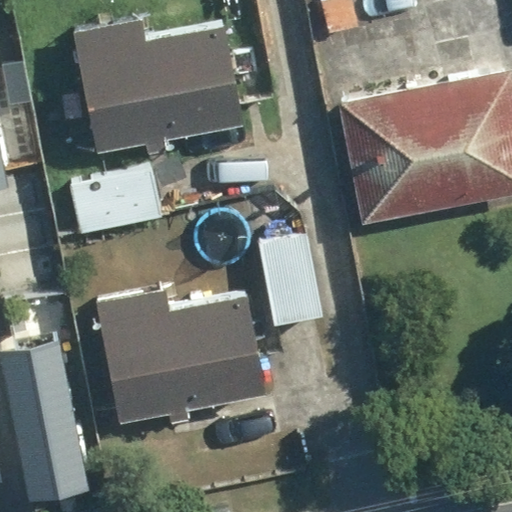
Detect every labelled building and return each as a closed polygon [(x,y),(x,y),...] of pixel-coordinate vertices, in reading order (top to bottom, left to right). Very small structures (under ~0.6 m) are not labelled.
[(94,143),(141,135),(143,146),(171,141),(169,130),(239,118),(221,17),(154,29),(151,9),(94,19),(96,29),(75,33),(94,143)] [(511,52),(346,85),(369,202),(511,173),(511,52)] [(0,118),(0,168),(9,167),(0,118)] [(65,179),(75,227),(159,209),(149,162),(65,179)] [(307,225),(258,233),(270,316),(319,309),(307,225)] [(92,292),(112,409),(263,385),(248,289),(171,301),(168,280),(92,292)] [(49,319),(0,327),(0,482),(76,469),(49,319)]
